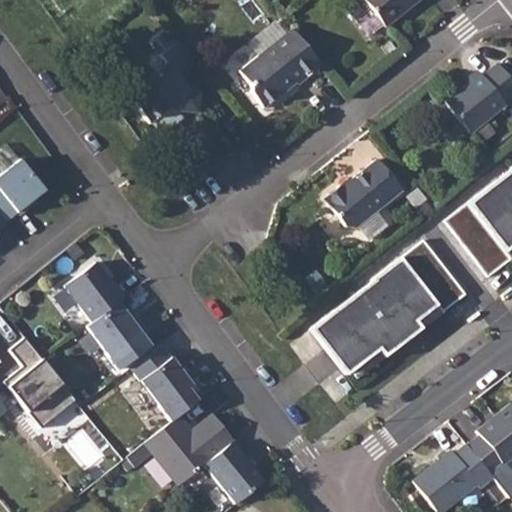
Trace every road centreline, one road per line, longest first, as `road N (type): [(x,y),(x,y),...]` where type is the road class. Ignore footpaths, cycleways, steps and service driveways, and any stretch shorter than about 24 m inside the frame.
road 1 (residential): [(161,261),(502,0)]
road 2 (residential): [(349,487),(304,455),(244,384),(161,261)]
road 3 (residential): [(349,487),(373,452),(511,344)]
road 4 (residential): [(117,195),(0,48)]
road 5 (residential): [(117,195),(0,294)]
